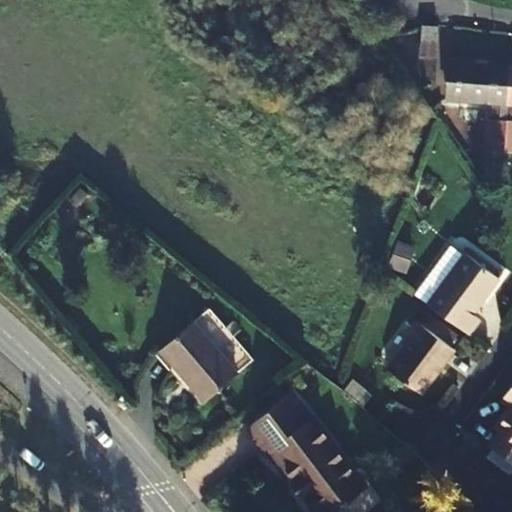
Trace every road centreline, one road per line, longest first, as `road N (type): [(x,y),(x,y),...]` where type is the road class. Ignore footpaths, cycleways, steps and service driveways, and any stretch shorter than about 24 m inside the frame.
road 1 (tertiary): [(171,511),(0,330)]
road 2 (residential): [(500,343),(424,441),(487,511)]
